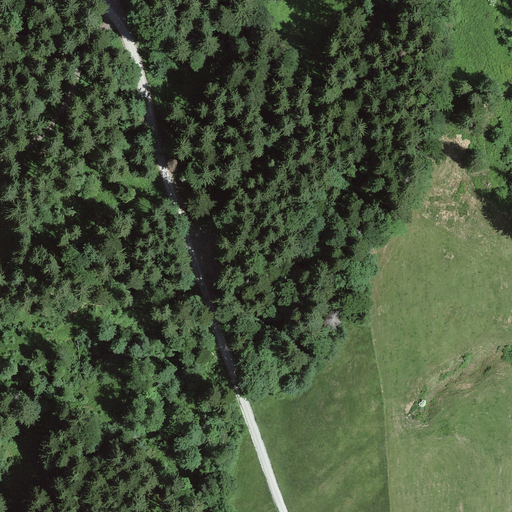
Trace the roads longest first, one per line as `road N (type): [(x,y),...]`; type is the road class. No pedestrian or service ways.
road 1 (track): [(285,511),(173,193),(134,51),(108,9),(93,0)]
road 2 (track): [(0,172),(67,112),(89,76),(111,0)]
